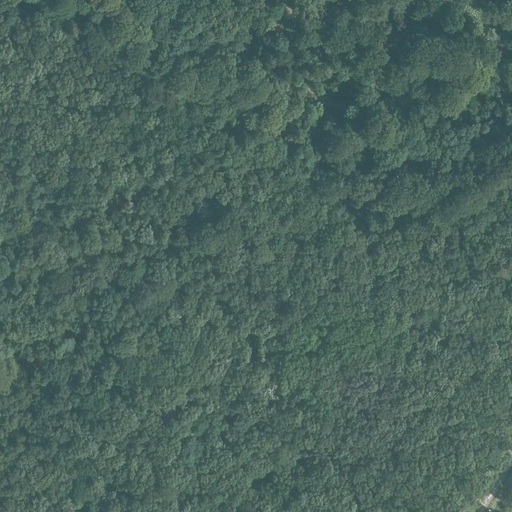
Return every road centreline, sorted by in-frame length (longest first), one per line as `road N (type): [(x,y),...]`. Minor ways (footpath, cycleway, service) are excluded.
road 1 (track): [(63,0),(379,223)]
road 2 (track): [(389,219),(511,140)]
